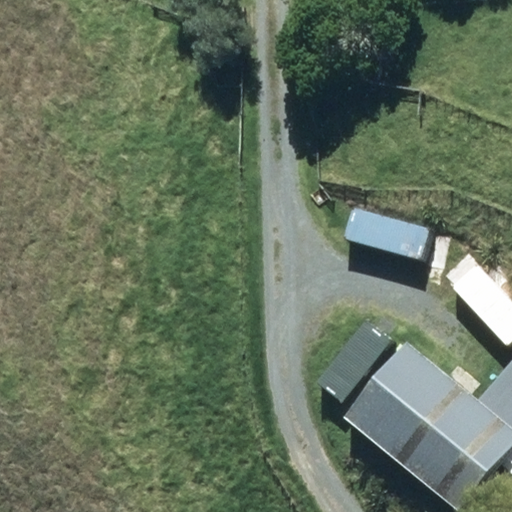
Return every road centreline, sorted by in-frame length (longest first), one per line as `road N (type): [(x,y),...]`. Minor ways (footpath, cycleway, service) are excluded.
road 1 (track): [(344,511),(281,441),(273,0)]
road 2 (track): [(275,293),(365,290),(468,347)]
